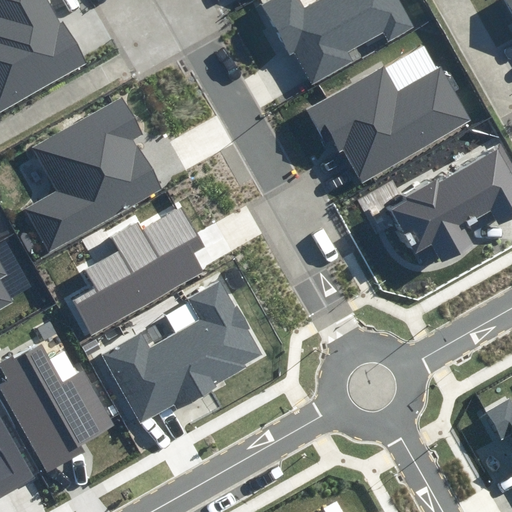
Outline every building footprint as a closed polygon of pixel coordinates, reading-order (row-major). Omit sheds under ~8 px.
[(0,0),(0,110),(87,62),(51,0),(0,0)] [(301,66),(311,83),(351,61),(347,54),(384,33),(389,43),(417,27),(401,0),(319,0),(302,10),(296,0),(273,0),(261,7),(289,56),(294,54),(301,66)] [(382,68),(310,109),(337,155),(343,151),(351,166),(362,186),(474,122),(443,68),(397,94),(382,68)] [(143,133),(121,97),(33,149),(56,188),(22,208),(49,254),(161,188),(150,169),(132,139),(143,133)] [(498,224),(511,216),(511,174),(496,145),(382,206),(410,258),(433,245),(441,260),(479,240),(470,224),(492,213),(498,224)] [(208,246),(186,206),(143,231),(138,222),(111,238),(119,251),(86,270),(94,284),(71,297),(93,335),(219,264),(208,246)] [(0,307),(12,300),(0,280),(0,277),(6,274),(0,263),(0,247),(1,247),(0,245),(0,307)] [(267,360),(222,281),(190,299),(202,322),(149,352),(140,335),(102,357),(140,423),(172,405),(176,412),(267,360)] [(44,334),(0,359),(0,372),(3,378),(0,379),(0,393),(45,472),(83,451),(79,444),(113,425),(82,371),(69,378),(44,334)] [(511,436),(511,405),(489,419),(501,441),(511,436)] [(0,498),(36,479),(0,414),(0,498)] [(343,511),(338,503),(322,511),(343,511)]
